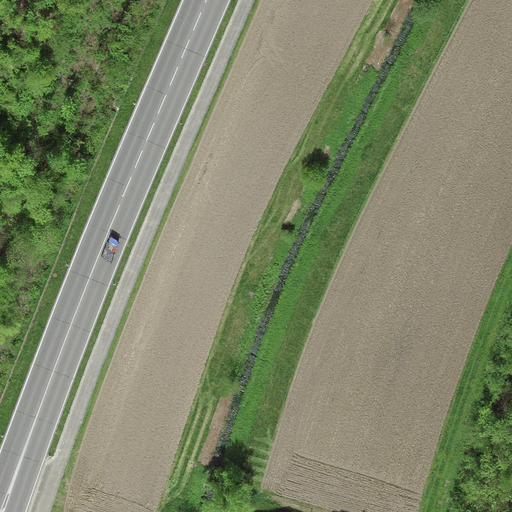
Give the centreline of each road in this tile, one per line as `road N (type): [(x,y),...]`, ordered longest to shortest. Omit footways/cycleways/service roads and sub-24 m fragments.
road 1 (track): [(253,511),(277,383),(307,307),(464,0)]
road 2 (primary): [(205,0),(2,511)]
